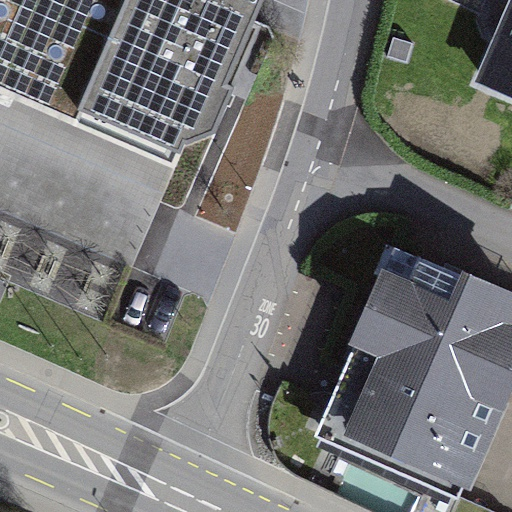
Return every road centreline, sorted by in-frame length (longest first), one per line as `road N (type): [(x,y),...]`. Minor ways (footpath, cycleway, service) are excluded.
road 1 (residential): [(183,503),(318,163)]
road 2 (residential): [(318,163),(511,242)]
road 3 (primary): [(183,503),(0,422)]
road 4 (residential): [(318,163),(349,0)]
